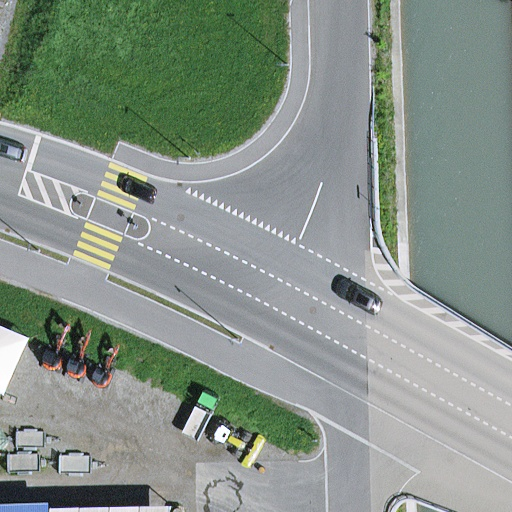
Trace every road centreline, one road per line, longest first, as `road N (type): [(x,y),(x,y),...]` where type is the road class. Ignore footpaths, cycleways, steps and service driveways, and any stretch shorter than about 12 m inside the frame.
road 1 (secondary): [(350,344),(108,216),(0,170)]
road 2 (unclassified): [(345,0),(350,344)]
road 3 (secondary): [(511,429),(350,344)]
road 4 (unclassified): [(350,344),(358,511)]
